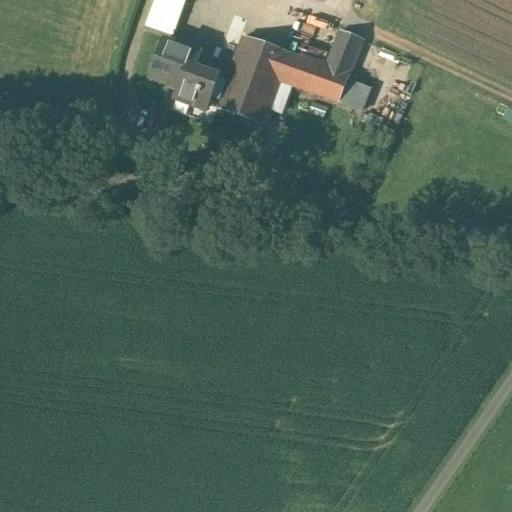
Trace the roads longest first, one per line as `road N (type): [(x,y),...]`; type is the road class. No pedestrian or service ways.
road 1 (residential): [(0,172),(511,240)]
road 2 (track): [(511,96),(365,27)]
